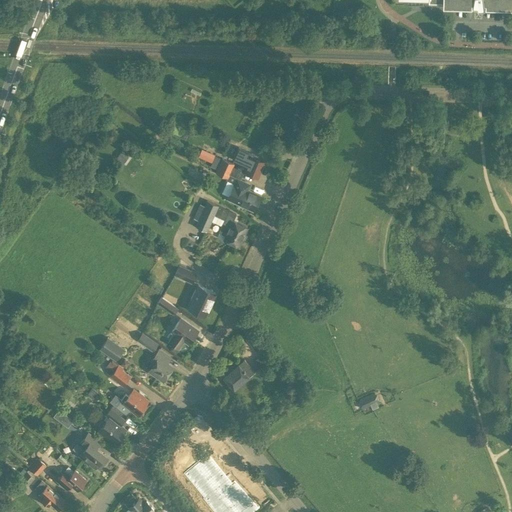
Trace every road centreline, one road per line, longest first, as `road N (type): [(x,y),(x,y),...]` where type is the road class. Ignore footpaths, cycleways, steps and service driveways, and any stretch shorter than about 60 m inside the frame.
road 1 (residential): [(196,380),(318,115)]
road 2 (residential): [(511,97),(347,92),(318,115)]
road 3 (residential): [(196,380),(304,511)]
road 4 (primary): [(0,113),(43,0)]
